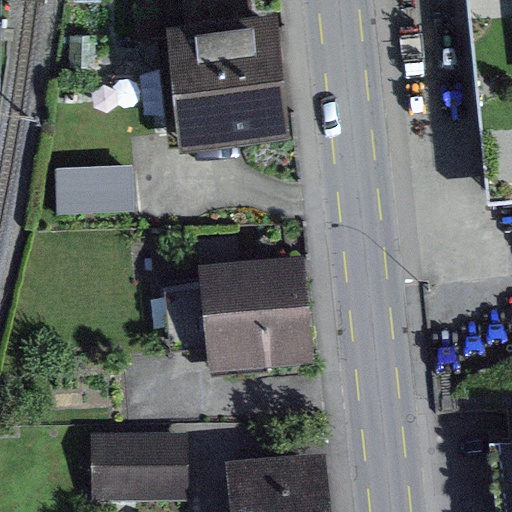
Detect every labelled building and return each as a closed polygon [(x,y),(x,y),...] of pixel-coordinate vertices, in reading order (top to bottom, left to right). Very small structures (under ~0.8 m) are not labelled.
[(267,0),(138,0),(137,43),(169,41),(167,25),(268,14),(267,0)] [(511,0),(466,0),(488,214),(511,211),(511,0)] [(181,149),(291,137),(278,13),(268,14),(167,25),(169,41),(181,149)] [(134,171),(55,173),(57,220),(135,218),(134,171)] [(315,372),(304,263),(198,274),(210,383),(315,372)] [(189,436),(93,439),(95,504),(192,501),(189,436)] [(511,511),(511,452),(488,454),(492,511),(511,511)] [(330,511),(325,460),(225,470),(229,511),(330,511)]
